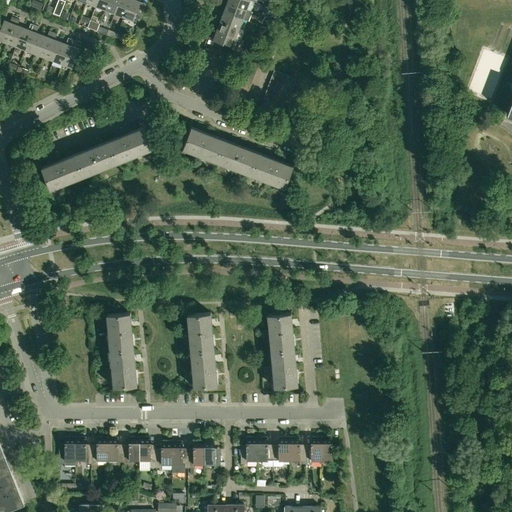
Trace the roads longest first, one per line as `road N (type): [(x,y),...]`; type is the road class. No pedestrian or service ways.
road 1 (primary): [(511,259),(154,237),(23,255)]
road 2 (primary): [(28,282),(164,261),(511,282)]
road 3 (residential): [(494,318),(486,336),(502,511)]
road 4 (residential): [(229,413),(48,408)]
road 5 (residential): [(0,135),(144,60)]
road 6 (residential): [(306,489),(230,490),(229,413)]
road 7 (residential): [(37,154),(146,109),(164,92)]
road 8 (unclassified): [(4,288),(48,408)]
road 9 (unclassified): [(48,408),(28,282)]
